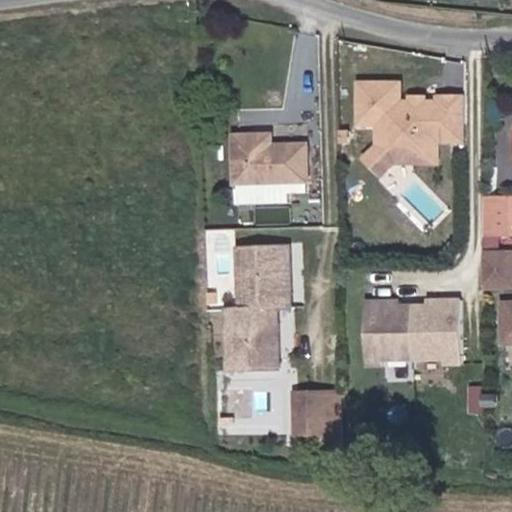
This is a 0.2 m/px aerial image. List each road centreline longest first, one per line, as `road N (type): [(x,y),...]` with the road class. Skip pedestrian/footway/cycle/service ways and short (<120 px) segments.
road 1 (unknown): [(483,40),(471,292),(419,299)]
road 2 (unclassified): [(311,0),(424,31),(511,40)]
